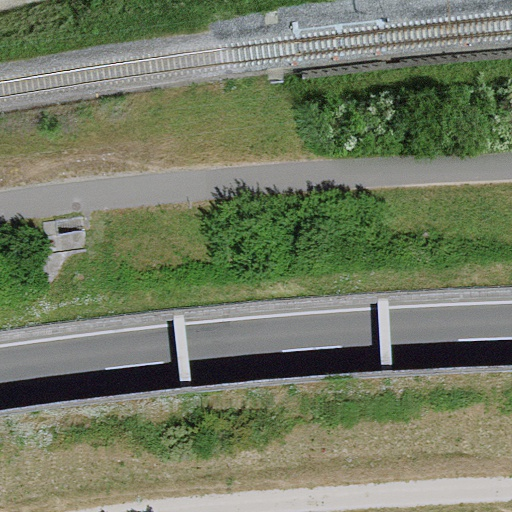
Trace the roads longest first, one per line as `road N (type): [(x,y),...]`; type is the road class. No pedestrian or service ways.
road 1 (motorway): [(0,511),(291,475),(511,463)]
road 2 (motorway): [(511,338),(308,348),(0,382)]
